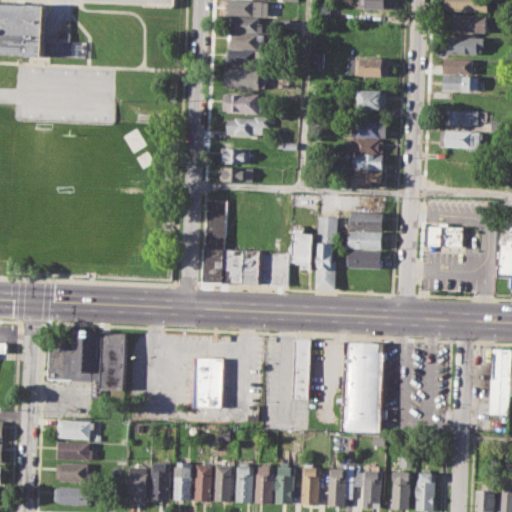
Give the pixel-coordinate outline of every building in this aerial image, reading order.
[(225,0),(245,0),(264,1),(263,14),(225,12),(225,0)] [(359,0),(392,0),(392,8),(359,7),(359,0)] [(445,0),(490,0),(490,11),(445,8),(445,0)] [(0,54),(89,58),(89,43),(47,42),(48,7),(0,4),(0,54)] [(317,4),(330,5),(330,19),(316,18),(317,4)] [(447,13),(487,15),(487,32),(446,30),(447,13)] [(229,15),(263,17),(263,30),(229,29),(229,15)] [(229,31),(264,33),(264,47),(229,45),(229,31)] [(444,34),(484,36),(483,50),(477,50),(477,53),(443,52),(444,34)] [(227,48),(266,50),(266,64),(226,62),(227,48)] [(355,56),(389,58),(388,75),(355,74),(355,56)] [(443,58),(473,59),(473,71),(443,70),(443,58)] [(225,67),(264,69),(264,89),(224,87),(225,67)] [(443,74),(479,75),(478,89),(443,88),(443,74)] [(356,89),(387,90),(387,108),(355,107),(356,89)] [(224,91),(264,93),(263,113),(223,111),(224,91)] [(446,109),(479,110),(479,124),(445,123),(446,109)] [(228,119),(235,119),(235,115),(270,116),(270,126),(262,126),(262,133),(227,132),(228,119)] [(350,118),(388,120),(387,136),(349,134),(350,118)] [(443,129),(480,130),(479,146),(442,144),(443,129)] [(347,137),(384,139),(383,152),(346,151),(347,137)] [(52,240),(134,243),(135,228),(142,228),(144,198),(122,197),(122,175),(145,176),(146,140),(104,138),(102,173),(109,173),(108,190),(78,189),(77,195),(47,194),(46,222),(53,222),(52,240)] [(283,140),(297,141),(297,150),(283,149),(283,140)] [(221,147),(251,147),(250,162),(221,161),(221,147)] [(358,153),(387,155),(386,168),(357,166),(358,153)] [(220,165),(255,167),(255,181),(220,179),(220,165)] [(357,169),(386,170),(385,184),(357,183),(357,169)] [(208,198),(228,199),(226,247),(225,280),(204,280),(208,198)] [(354,228),(388,229),(388,211),(355,210),(354,228)] [(316,287),(337,288),(340,215),(319,214),(316,287)] [(426,246),(464,247),(464,226),(451,226),(451,222),(437,222),(437,226),(427,225),(426,246)] [(295,227),(305,227),(305,232),(315,232),(313,268),(302,268),(303,261),(294,260),(295,227)] [(354,248),(387,249),(387,231),(354,230),(354,248)] [(499,276),(511,277),(511,239),(507,239),(507,244),(501,244),(499,276)] [(226,247),(245,248),(243,281),(225,280),(226,247)] [(245,248),(262,249),(260,282),(243,281),(245,248)] [(262,249),(290,250),(288,283),(260,282),(262,249)] [(352,267),(386,269),(387,252),(353,250),(352,267)] [(73,328),(126,331),(123,389),(101,388),(102,380),(49,378),(50,347),(72,348),(73,328)] [(293,396),(310,396),(312,337),(296,337),(293,396)] [(339,432),(381,434),(382,425),(386,343),(344,341),(339,432)] [(492,347),(511,348),(510,413),(489,413),(492,347)] [(194,356),(224,357),(221,405),(192,404),(194,356)] [(59,419),(94,420),(93,437),(58,436),(59,419)] [(58,440),(90,441),(90,447),(95,448),(94,459),(57,457),(58,440)] [(399,453),(412,453),(411,466),(399,466),(399,453)] [(174,465),(173,498),(191,499),(192,461),(178,460),(178,465),(174,465)] [(58,461),(89,462),(89,481),(61,480),(62,477),(57,476),(58,461)] [(155,461),(155,467),(152,467),(150,497),(170,498),(171,466),(167,466),(167,462),(155,461)] [(196,462),(213,462),(212,498),(195,498),(196,462)] [(128,463),(147,464),(145,497),(135,496),(135,491),(127,490),(128,463)] [(216,463),(215,499),(231,499),(232,463),(216,463)] [(330,466),(328,505),(346,505),(347,497),(351,497),(352,464),(339,463),(339,467),(330,466)] [(237,464),(235,499),(252,500),(253,465),(237,464)] [(257,465),(256,500),(272,501),(273,465),(257,465)] [(275,500),(277,465),(295,466),(293,501),(275,500)] [(303,466),(301,502),(319,502),(320,466),(303,466)] [(355,470),(355,484),(364,485),(363,506),(381,507),(383,468),(366,467),(366,471),(355,470)] [(393,507),(394,469),(411,470),(410,507),(393,507)] [(415,508),(417,470),(436,471),(435,509),(415,508)] [(498,511),(499,483),(507,483),(507,476),(511,476),(511,511),(498,511)] [(482,482),(495,483),(494,511),(476,511),(477,488),(482,489),(482,482)] [(56,487),(60,487),(61,484),(90,485),(89,503),(60,502),(60,499),(55,499),(56,487)]
